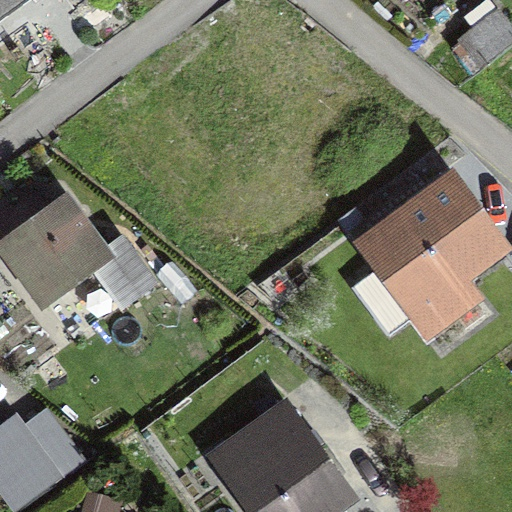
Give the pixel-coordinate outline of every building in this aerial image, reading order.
[(511,31),(499,13),(455,44),(471,66),(511,37),(511,31)] [(220,53),(177,83),(224,150),(292,103),(255,50),(230,67),(220,53)] [(451,182),(368,243),(430,328),(473,297),(458,277),(499,247),(451,182)] [(27,200),(0,219),(0,229),(50,297),(94,265),(123,305),(153,283),(120,238),(102,251),(66,201),(41,219),(27,200)] [(291,417),(220,468),(252,511),(328,511),(349,497),(291,417)] [(59,476),(16,419),(0,431),(0,487),(16,509),(59,476)]
